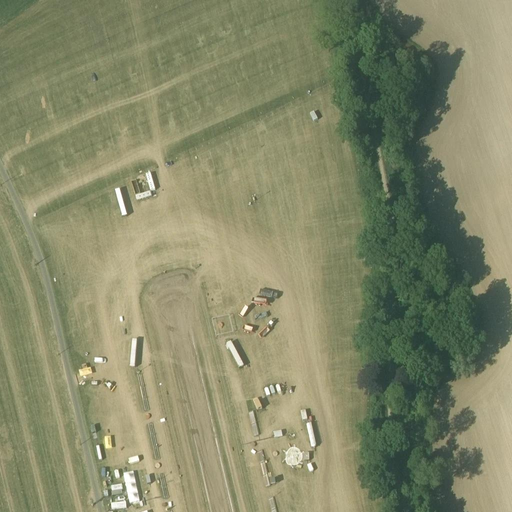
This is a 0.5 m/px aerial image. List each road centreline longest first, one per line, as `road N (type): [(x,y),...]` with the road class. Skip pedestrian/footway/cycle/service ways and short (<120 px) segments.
road 1 (track): [(346,0),(391,212),(390,422),(405,511)]
road 2 (residential): [(102,511),(48,278),(0,164)]
